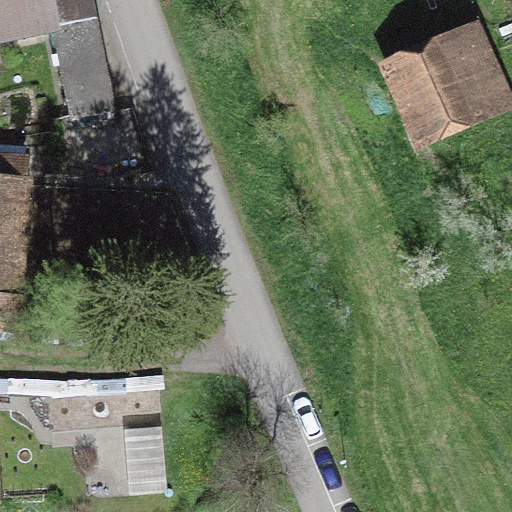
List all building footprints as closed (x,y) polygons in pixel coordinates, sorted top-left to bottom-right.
[(0,0),(0,40),(53,30),(54,29),(48,0),(0,0)] [(54,29),(53,30),(71,121),(113,113),(95,21),(54,29)] [(471,123),(509,107),(476,32),(400,66),(428,129),(466,112),(471,123)] [(0,185),(0,326),(14,325),(22,186),(0,185)] [(166,426),(131,427),(132,489),(166,488),(166,426)]
